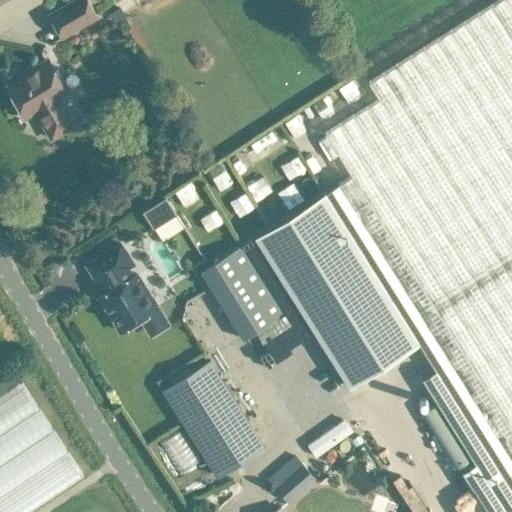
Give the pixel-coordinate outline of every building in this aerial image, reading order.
[(99,16),(90,0),(75,0),(50,14),(62,36),(99,16)] [(379,96),(325,131),(352,174),(325,191),(419,341),(437,368),(423,377),(476,462),(463,470),(489,511),(511,511),(511,0),(495,0),(369,80),(379,96)] [(216,37),(208,39),(217,64),(225,62),(216,37)] [(8,81),(9,84),(7,84),(25,116),(36,110),(52,137),(76,123),(60,95),(67,91),(48,58),(32,67),(34,69),(21,76),(20,74),(15,72),(8,76),(8,81)] [(336,111),(350,105),(343,89),(329,96),(336,111)] [(280,128),(258,141),(263,150),(285,137),(280,128)] [(306,173),(323,162),(315,148),(297,158),(306,173)] [(237,155),(223,162),(234,183),(247,176),(237,155)] [(199,201),(213,193),(202,173),(187,182),(199,201)] [(311,177),(294,185),(302,201),(319,193),(311,177)] [(260,185),(247,193),(255,208),(269,200),(260,185)] [(419,341),(325,191),(256,235),(350,384),(419,341)] [(166,197),(144,211),(154,226),(176,212),(166,197)] [(218,207),(222,221),(239,216),(235,202),(218,207)] [(99,296),(104,304),(109,312),(121,330),(141,317),(143,320),(150,331),(155,332),(165,325),(167,320),(164,316),(158,305),(156,306),(146,291),(148,290),(137,272),(133,274),(128,266),(134,262),(121,242),(87,264),(100,284),(102,282),(107,291),(99,296)] [(242,246),(201,272),(243,341),(284,315),(242,246)] [(210,359),(180,378),(163,389),(217,475),(264,445),(210,359)] [(44,385),(0,411),(0,511),(29,511),(96,473),(44,385)] [(333,452),(370,422),(360,409),(322,439),(333,452)] [(359,433),(352,437),(356,444),(363,440),(359,433)] [(294,453),(272,475),(268,478),(288,501),(316,477),(294,453)] [(390,488),(385,502),(397,506),(401,492),(390,488)]
